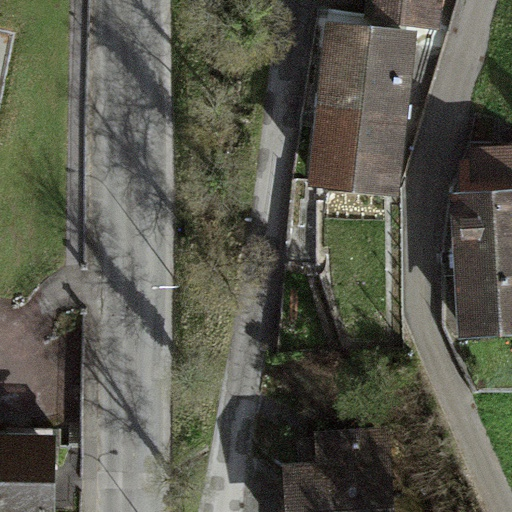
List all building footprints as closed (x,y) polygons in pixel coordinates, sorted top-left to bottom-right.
[(377,0),(377,25),(410,26),(438,27),(438,0),(377,0)] [(329,24),(324,184),(406,187),(410,26),(377,25),(329,24)] [(511,152),(468,154),(470,194),(511,192),(511,152)] [(511,192),(470,194),(474,328),(511,326),(511,192)] [(392,511),(393,437),(326,436),(325,476),(294,476),(293,511),(392,511)] [(0,441),(0,511),(56,511),(57,441),(0,441)]
